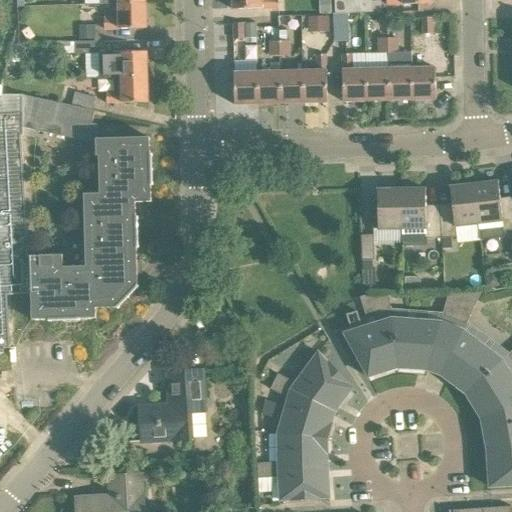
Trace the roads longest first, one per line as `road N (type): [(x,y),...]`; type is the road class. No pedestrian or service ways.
road 1 (residential): [(0,510),(188,289),(196,150)]
road 2 (residential): [(196,150),(476,141)]
road 3 (residential): [(407,495),(370,480),(358,456),(369,418),(394,403),(425,406),(447,429),(445,472),(422,491)]
road 4 (residential): [(196,150),(191,0)]
road 5 (residential): [(476,141),(472,0)]
